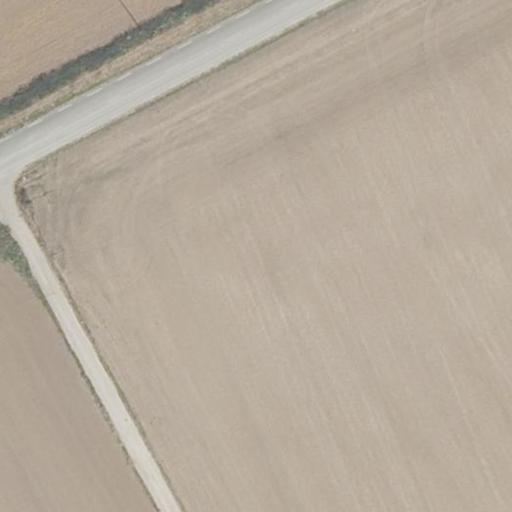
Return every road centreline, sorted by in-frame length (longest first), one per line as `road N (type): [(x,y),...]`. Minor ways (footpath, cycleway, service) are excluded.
road 1 (track): [(173,511),(0,184)]
road 2 (tertiary): [(0,163),(311,0)]
